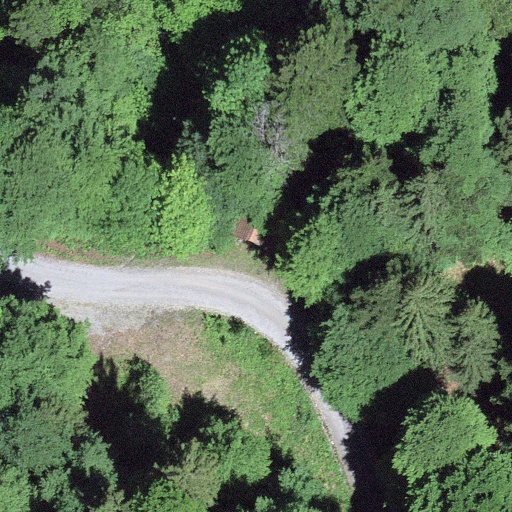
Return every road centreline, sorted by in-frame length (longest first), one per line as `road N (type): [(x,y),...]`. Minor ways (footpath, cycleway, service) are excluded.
road 1 (track): [(381,511),(322,376),(266,304),(217,290),(58,279),(0,257)]
road 2 (track): [(122,511),(58,279)]
